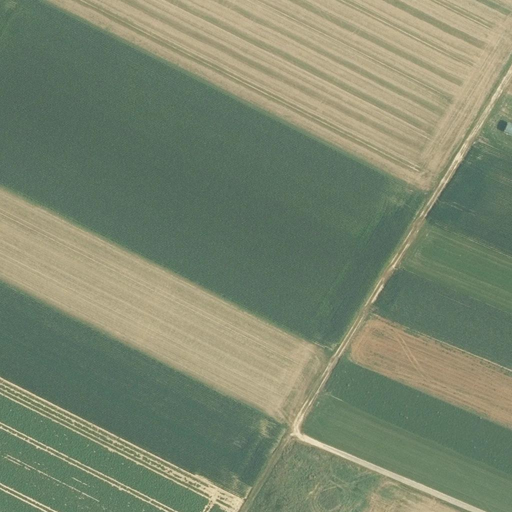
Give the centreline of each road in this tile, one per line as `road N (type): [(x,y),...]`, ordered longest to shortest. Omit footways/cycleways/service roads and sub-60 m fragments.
road 1 (track): [(295,438),(511,85)]
road 2 (track): [(295,438),(468,511)]
